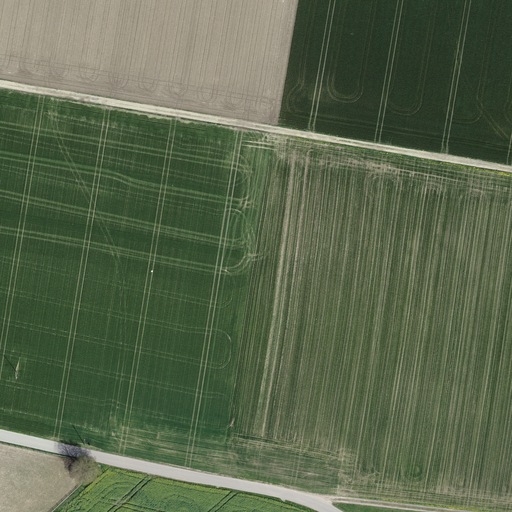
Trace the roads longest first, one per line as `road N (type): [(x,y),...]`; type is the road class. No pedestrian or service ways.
road 1 (track): [(0,87),(511,172)]
road 2 (unclassified): [(333,511),(269,489),(0,436)]
road 3 (track): [(306,498),(447,511)]
